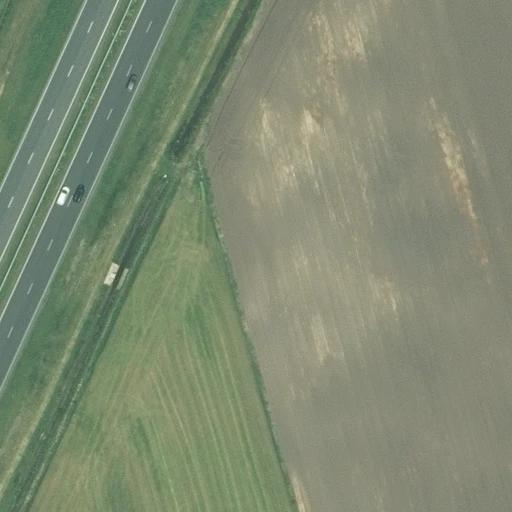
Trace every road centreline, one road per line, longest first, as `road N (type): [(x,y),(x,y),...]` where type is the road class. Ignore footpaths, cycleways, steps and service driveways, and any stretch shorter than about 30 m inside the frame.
road 1 (trunk): [(0,355),(161,0)]
road 2 (trunk): [(102,0),(0,225)]
